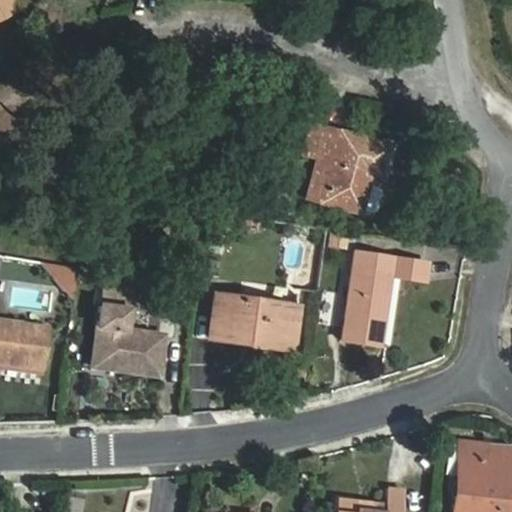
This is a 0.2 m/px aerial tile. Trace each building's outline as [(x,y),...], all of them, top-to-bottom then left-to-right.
[(0,0),(0,14),(13,8),(8,0),(0,0)] [(333,109),(318,107),(317,118),(332,120),(333,109)] [(316,159),(329,163),(317,209),(359,221),(367,193),(370,182),(381,183),(392,145),(324,127),(316,159)] [(367,193),(359,221),(371,224),(379,196),(367,193)] [(219,214),(208,212),(205,234),(215,236),(219,214)] [(353,251),(341,341),(380,347),(390,277),(426,282),(428,263),(353,251)] [(102,284),(99,306),(127,309),(130,288),(102,284)] [(242,344),(242,340),(280,346),(284,321),(297,323),(300,306),(216,294),(210,339),(242,344)] [(91,367),(158,376),(163,335),(125,329),(127,309),(99,306),(91,367)] [(0,365),(43,371),(50,325),(0,318),(0,365)] [(494,511),(497,499),(504,500),(509,462),(489,460),(490,445),(458,442),(450,511),(494,511)] [(335,511),(402,511),(405,490),(387,487),(384,511),(356,508),(357,499),(337,497),(335,511)]
